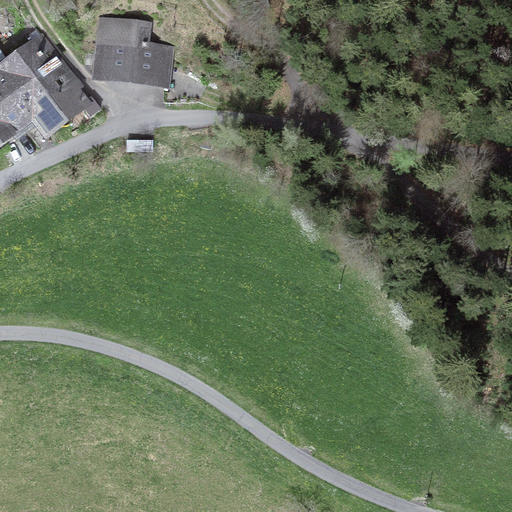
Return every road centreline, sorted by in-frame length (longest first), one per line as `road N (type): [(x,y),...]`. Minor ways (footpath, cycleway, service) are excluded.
road 1 (unclassified): [(0,332),(57,334),(203,385),(329,473),(436,511)]
road 2 (unclassified): [(321,127),(146,117),(0,177)]
road 3 (unclassified): [(511,275),(321,127)]
road 4 (unclassified): [(511,155),(321,127)]
road 5 (track): [(321,127),(286,70),(212,0)]
